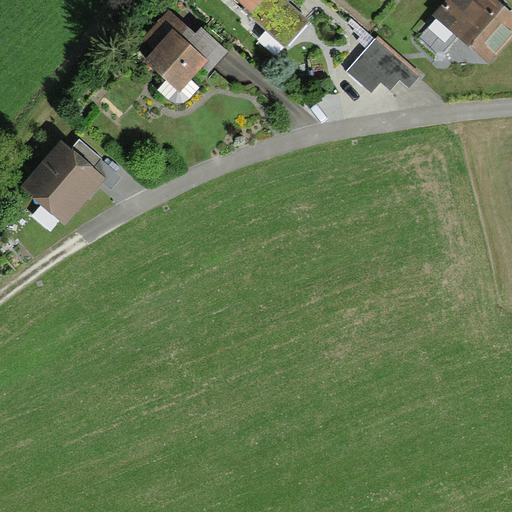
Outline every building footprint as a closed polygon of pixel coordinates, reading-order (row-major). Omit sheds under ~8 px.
[(222,0),(280,51),(302,26),(283,10),(292,0),(222,0)] [(511,38),(511,26),(484,0),(483,0),(473,11),(461,0),(453,0),(433,21),(482,69),(511,38)] [(143,70),(174,97),(197,70),(205,77),(224,56),(198,33),(192,40),(165,16),(139,45),(154,58),(143,70)] [(395,83),(404,91),(414,80),(373,44),(346,75),(370,96),(379,87),(386,93),(395,83)] [(44,192),(73,217),(106,179),(59,138),(40,159),(58,175),(44,192)]
